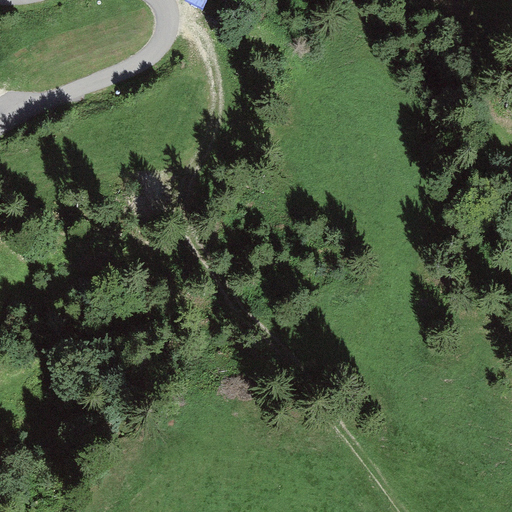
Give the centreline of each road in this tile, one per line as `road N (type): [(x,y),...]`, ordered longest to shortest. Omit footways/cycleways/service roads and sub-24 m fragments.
road 1 (track): [(169,17),(204,41),(219,103),(192,207),(197,251),(406,511)]
road 2 (track): [(162,0),(168,28),(151,54),(0,126)]
